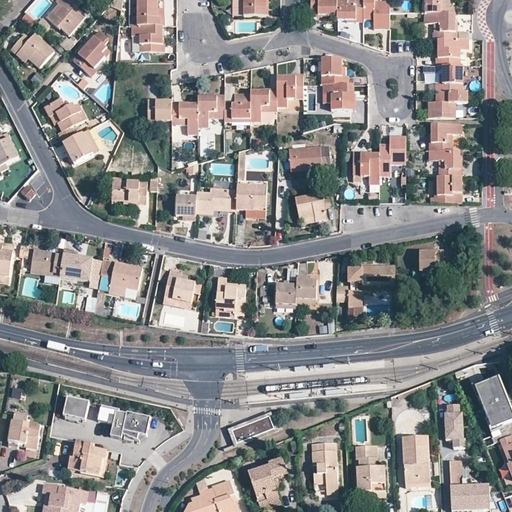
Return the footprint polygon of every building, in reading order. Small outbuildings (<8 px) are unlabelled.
[(65,0),(57,0),(55,3),(58,6),(46,19),(60,31),(61,30),(69,37),(86,18),(65,0)] [(266,0),(235,0),(235,1),(243,2),(243,9),(267,10),(266,0)] [(337,0),(326,0),(326,1),(310,0),(310,15),(328,16),(337,16),(337,0)] [(347,0),(337,0),(337,16),(337,21),(346,21),(364,21),(364,6),(347,6),(347,0)] [(363,0),(364,6),(364,21),(364,24),(374,24),(373,31),(390,31),(390,14),(390,3),(374,2),(373,0),(363,0)] [(424,0),(424,14),(450,14),(449,0),(424,0)] [(149,1),(137,1),(137,27),(163,27),(165,27),(164,19),(161,19),(158,19),(158,10),(158,1),(149,1)] [(455,14),(450,14),(424,14),(424,25),(433,25),(439,25),(439,40),(455,40),(455,23),(455,14)] [(163,27),(137,27),(131,27),(131,37),(139,37),(140,53),(165,53),(165,46),(162,46),(163,36),(163,27)] [(99,32),(73,61),(92,78),(97,73),(96,71),(110,54),(104,47),(109,41),(99,32)] [(54,52),(35,35),(31,40),(25,35),(10,51),(16,56),(24,64),(28,60),(39,70),(54,52)] [(469,40),(458,40),(455,40),(439,40),(438,40),(438,50),(438,67),(442,67),(460,67),(460,50),(469,50),(469,40)] [(342,59),(321,59),(321,86),(323,86),(349,86),(349,77),(345,77),(342,77),(342,68),(342,59)] [(463,67),(460,67),(442,67),(442,75),(442,85),(438,85),(435,84),(435,93),(463,93),(463,67)] [(304,86),(304,75),(296,75),(296,77),(286,77),(277,77),(277,89),(277,108),(287,108),(287,100),(303,100),(304,86)] [(354,86),(349,86),(323,86),(323,95),(331,95),(331,111),(356,112),(357,104),(354,104),(354,95),(354,86)] [(277,108),(277,89),(270,89),(270,92),(259,91),(251,91),(251,95),(250,120),(250,124),(260,124),(261,113),(261,107),(277,108)] [(468,104),(468,93),(463,93),(435,93),(435,104),(428,104),(427,120),(456,119),(456,104),(468,104)] [(224,101),(224,96),(217,95),(218,98),(207,97),(198,97),(198,106),(197,129),(208,129),(208,119),(208,113),(224,114),(224,104),(224,101)] [(250,120),(251,95),(235,95),(235,101),(235,104),(224,104),(224,114),(224,119),(250,120)] [(171,102),(163,102),(157,102),(157,99),(147,99),(147,123),(156,123),(156,120),(171,120),(171,102)] [(50,118),(57,115),(61,123),(57,125),(62,133),(72,128),(87,119),(83,111),(82,112),(79,106),(75,109),(72,105),(66,108),(61,100),(45,108),(49,118),(50,118)] [(179,102),(171,102),(171,120),(188,121),(188,127),(188,136),(197,137),(197,129),(198,106),(188,105),(179,105),(179,102)] [(61,123),(57,115),(50,118),(54,126),(57,125),(61,123)] [(463,125),(431,126),(431,134),(431,151),(446,151),(446,136),(452,136),(462,136),(463,125)] [(76,137),(72,128),(62,133),(58,135),(63,144),(76,137)] [(0,130),(0,169),(0,170),(6,167),(20,160),(10,141),(6,143),(3,137),(0,130)] [(99,151),(89,130),(83,134),(94,154),(99,151)] [(94,154),(83,134),(76,137),(63,144),(74,165),(94,154)] [(406,151),(407,138),(390,138),(390,145),(379,145),(379,155),(379,178),(390,177),(391,165),(406,165),(406,151)] [(330,147),(289,151),(291,173),(332,169),(330,147)] [(460,151),(452,151),(446,151),(431,151),(428,151),(428,162),(438,162),(444,163),(444,178),(460,178),(460,160),(460,151)] [(379,155),(370,155),(361,155),(361,152),(353,152),(353,183),(361,183),(361,178),(369,178),(369,186),(379,186),(379,178),(379,155)] [(462,194),(463,178),(460,178),(444,178),(438,178),(437,203),(452,203),(452,194),(456,194),(462,194)] [(147,183),(139,183),(122,182),(122,180),(112,179),(112,202),(123,203),(139,203),(139,206),(146,207),(147,190),(147,183)] [(237,186),(237,190),(236,212),(246,212),(253,212),(255,212),(255,219),(265,220),(267,187),(237,186)] [(27,187),(21,194),(30,201),(36,195),(27,187)] [(236,212),(237,190),(211,190),(210,194),(196,194),(196,197),(196,215),(212,215),(213,212),(236,212)] [(330,192),(322,194),(296,200),(301,226),(327,221),(324,208),(332,207),(330,192)] [(196,215),(196,197),(177,197),(176,217),(182,217),(195,218),(196,215)] [(3,251),(13,253),(14,245),(0,242),(0,245),(3,246),(3,251)] [(0,276),(10,278),(13,253),(3,251),(3,246),(0,245),(0,276)] [(60,279),(65,250),(56,249),(55,253),(34,250),(30,274),(60,279)] [(72,251),(65,250),(60,279),(90,283),(94,259),(72,255),(72,251)] [(435,253),(429,253),(420,252),(419,272),(435,272),(435,275),(444,275),(444,251),(435,251),(435,253)] [(142,268),(116,263),(103,260),(100,278),(112,279),(109,294),(124,297),(126,290),(137,292),(142,268)] [(362,266),(361,269),(361,283),(361,286),(395,286),(395,267),(362,266)] [(361,283),(361,269),(349,268),(348,282),(361,283)] [(195,285),(187,283),(180,281),(181,276),(182,274),(171,271),(164,300),(173,302),(191,306),(195,285)] [(245,286),(237,286),(237,289),(226,289),(226,285),(226,280),(218,279),(216,310),(224,311),(224,313),(236,314),(236,316),(244,317),(246,300),(244,299),(245,286)] [(310,281),(297,280),(297,282),(297,286),(296,300),(316,301),(317,281),(310,281)] [(296,300),(297,286),(283,286),(276,286),(276,306),(296,307),(296,305),(296,300)] [(349,286),(337,286),(337,302),(349,302),(349,320),(363,320),(363,291),(349,291),(349,286)] [(103,308),(105,294),(98,293),(96,307),(103,308)] [(94,313),(97,298),(87,297),(85,311),(94,313)] [(190,311),(191,306),(173,302),(172,307),(190,311)] [(511,406),(501,378),(482,386),(486,396),(479,399),(487,420),(494,418),(498,428),(503,427),(504,429),(496,432),(500,442),(511,437),(511,406)] [(465,441),(463,403),(460,403),(460,395),(447,396),(448,409),(445,409),(446,437),(449,437),(449,443),(453,442),(454,450),(466,450),(466,441),(465,441)] [(87,422),(91,404),(69,399),(67,408),(65,417),(87,422)] [(148,438),(152,420),(128,415),(128,416),(120,414),(121,411),(103,407),(99,423),(114,426),(112,439),(135,444),(135,441),(139,443),(140,437),(148,438)] [(14,414),(9,443),(18,445),(18,444),(25,445),(24,448),(36,451),(40,428),(30,426),(31,417),(14,414)] [(275,422),(272,415),(229,432),(233,442),(236,450),(280,434),(275,422)] [(503,449),(511,445),(511,437),(500,442),(503,449)] [(403,439),(405,481),(430,480),(428,438),(403,439)] [(100,476),(103,460),(106,460),(108,451),(96,449),(96,446),(76,442),(73,458),(70,458),(67,470),(100,476)] [(337,445),(314,446),(315,485),(327,486),(327,496),(339,496),(337,445)] [(511,445),(503,449),(509,465),(507,465),(511,478),(511,445)] [(359,494),(372,493),(385,493),(384,468),(378,468),(377,447),(356,448),(357,461),(360,461),(360,469),(358,469),(359,494)] [(108,451),(106,460),(112,462),(114,453),(108,451)] [(280,503),(274,482),(272,478),(279,475),(280,480),(289,477),(283,460),(269,464),(270,467),(249,474),(260,508),(267,506),(272,506),(280,503)] [(450,463),(452,508),(472,507),(471,511),(490,511),(489,486),(463,487),(462,463),(450,463)] [(511,482),(511,478),(507,465),(502,467),(508,484),(511,482)] [(215,486),(215,488),(216,492),(211,493),(210,490),(201,493),(202,496),(192,499),(193,502),(191,503),(186,511),(241,511),(239,504),(233,502),(231,496),(236,495),(232,481),(215,486)] [(44,507),(42,511),(78,511),(80,504),(86,505),(88,493),(44,485),(42,494),(46,495),(50,495),(48,507),(44,507)] [(266,511),(282,507),(280,503),(272,506),(267,506),(260,508),(261,511),(266,511)]
